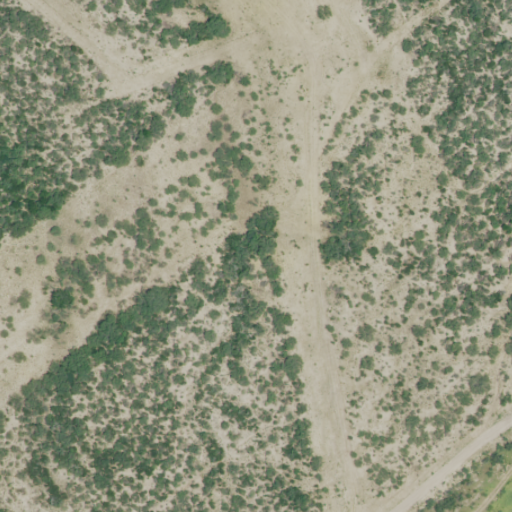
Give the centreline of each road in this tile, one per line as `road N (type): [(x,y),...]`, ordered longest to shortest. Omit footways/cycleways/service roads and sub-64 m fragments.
road 1 (track): [(360,511),(364,394),(479,265),(498,203),(511,196)]
road 2 (residential): [(498,203),(332,0)]
